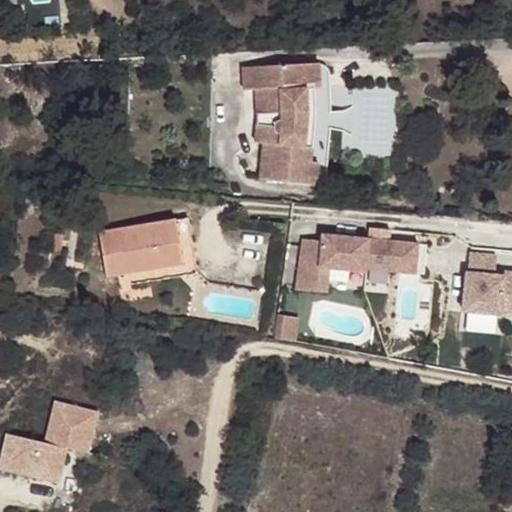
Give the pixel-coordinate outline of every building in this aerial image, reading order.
[(324,64),(283,67),(284,89),(262,90),(263,116),(268,117),(267,127),(262,126),(261,143),(268,144),(267,159),(284,161),(282,182),(320,186),(322,163),(316,162),(318,147),(303,146),(306,112),(312,112),(310,90),(318,90),(325,89),(324,64)] [(283,67),(248,69),(249,91),(262,90),(284,89),(283,67)] [(318,90),(310,90),(312,112),(306,112),(303,146),(318,147),(319,112),(318,90)] [(284,161),(267,159),(265,180),(282,182),(284,161)] [(104,232),(111,272),(187,258),(179,218),(104,232)] [(328,242),(310,240),(302,289),(332,293),(335,269),(372,272),(372,271),(431,275),(434,245),(395,242),(396,230),(376,229),(375,239),(329,235),(328,242)] [(502,258),(476,255),(474,275),(472,274),(469,312),(511,316),(511,274),(510,274),(510,278),(500,277),(501,273),(502,258)] [(304,316),(285,313),(281,337),(300,340),(304,316)] [(98,411),(55,401),(45,443),(7,434),(0,464),(0,468),(59,482),(67,447),(88,453),(98,411)]
